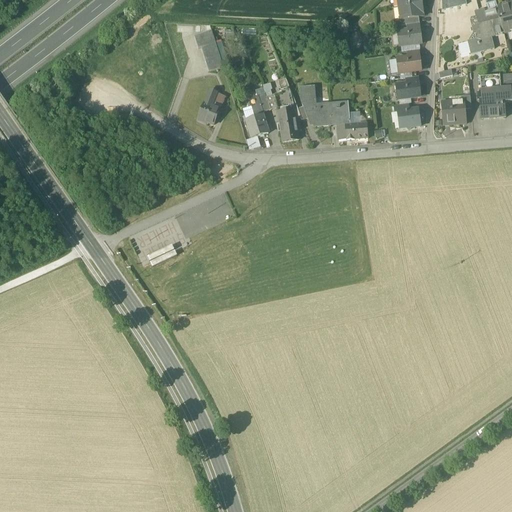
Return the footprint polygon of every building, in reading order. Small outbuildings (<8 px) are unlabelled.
[(396,0),(400,21),(401,21),(418,18),(423,18),(420,0),(396,0)] [(441,0),(442,12),(466,5),(465,0),(441,0)] [(486,5),(488,12),(498,10),(497,8),(495,2),(486,5)] [(497,8),(498,10),(504,34),(508,33),(511,32),(511,4),(500,8),(497,8)] [(503,34),(504,34),(498,10),(488,12),(476,15),(482,38),(467,42),(467,43),(470,55),(471,56),(494,50),(491,37),(504,34),(503,34)] [(420,31),(419,25),(418,18),(401,21),(401,27),(407,26),(408,32),(419,31),(419,32),(420,31)] [(193,27),(176,26),(176,33),(193,34),(193,27)] [(399,45),(400,48),(418,45),(421,45),(419,32),(419,31),(408,32),(398,34),(398,35),(399,45)] [(201,49),(209,74),(223,69),(221,62),(220,60),(215,44),(212,32),(194,37),(198,50),(201,49)] [(215,44),(220,60),(225,59),(220,43),(215,44)] [(470,55),(467,43),(458,45),(461,57),(470,55)] [(407,53),(419,52),(418,45),(400,48),(401,54),(407,53)] [(397,61),(399,75),(411,73),(420,72),(418,59),(418,58),(408,59),(397,61)] [(399,75),(397,61),(389,62),(391,76),(399,75)] [(438,74),(440,80),(452,77),(451,71),(438,74)] [(511,76),(500,77),(501,91),(511,90),(511,76)] [(502,99),(501,91),(500,77),(480,79),(482,101),(502,99)] [(396,87),(398,101),(399,101),(410,99),(419,98),(417,85),(417,84),(407,86),(396,87)] [(264,87),(268,98),(275,96),(271,85),(264,87)] [(266,100),(270,111),(277,109),(282,108),(292,104),(288,89),(287,89),(286,85),(281,87),(283,94),(275,96),(268,98),(266,99),(266,100)] [(330,128),(330,124),(329,109),(316,110),(316,106),(314,88),(299,89),(301,102),(305,102),(306,107),(303,108),(307,120),(308,123),(313,123),(313,129),(330,128)] [(258,97),(265,95),(263,89),(255,92),(257,97),(258,97)] [(511,90),(501,91),(502,99),(504,99),(504,105),(511,103),(511,90)] [(207,99),(214,102),(217,95),(210,92),(207,99)] [(225,98),(217,95),(214,102),(212,108),(220,111),(225,98)] [(262,116),(263,114),(259,102),(258,97),(257,97),(255,98),(256,102),(255,107),(251,108),(252,111),(254,119),(262,116)] [(206,124),(213,127),(220,111),(212,108),(214,102),(207,99),(198,120),(206,123),(206,124)] [(479,101),(480,121),(506,119),(504,105),(504,99),(502,99),(482,101),(479,101)] [(270,111),(266,100),(259,102),(263,114),(270,111)] [(441,104),(442,127),(467,125),(465,111),(465,102),(464,102),(441,104)] [(282,108),(277,109),(279,123),(295,121),(301,120),(297,111),(294,103),(292,104),(282,108)] [(394,108),(394,114),(398,114),(398,113),(408,112),(407,106),(399,107),(394,108)] [(301,120),(301,122),(307,120),(303,108),(297,111),(301,120)] [(338,142),(346,141),(345,127),(349,127),(349,114),(348,108),(329,109),(330,124),(337,124),(337,127),(338,142)] [(243,113),(246,122),(254,119),(252,111),(243,113)] [(407,130),(409,131),(411,129),(420,128),(418,111),(408,112),(398,113),(398,114),(400,130),(407,130)] [(360,114),(349,114),(349,127),(361,126),(360,114)] [(246,122),(252,140),(257,138),(268,135),(262,116),(254,119),(246,122)] [(279,123),(283,144),(298,141),(295,121),(279,123)] [(361,126),(349,127),(345,127),(346,141),(368,140),(367,126),(361,126)] [(257,138),(252,140),(246,142),(249,152),(260,148),(257,138)]
